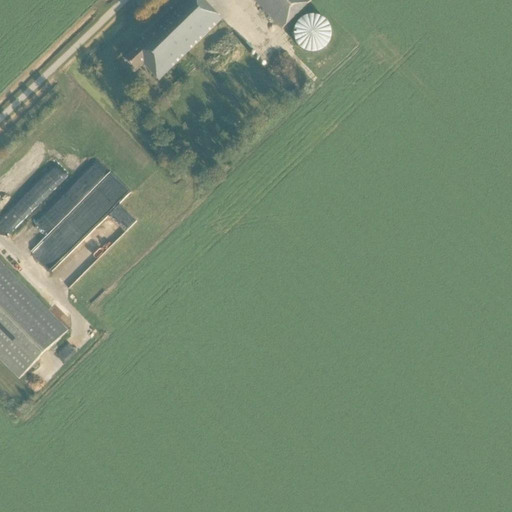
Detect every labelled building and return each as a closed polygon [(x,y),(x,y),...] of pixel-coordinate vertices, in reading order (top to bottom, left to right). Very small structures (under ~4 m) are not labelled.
[(158,81),(222,20),(202,0),(180,0),(141,38),(145,42),(125,60),(136,71),(143,65),(158,81)] [(310,0),(254,0),(282,29),(312,1),(310,0)] [(331,35),(331,30),(329,25),(326,21),(322,18),(317,16),(312,16),(307,16),(303,18),(299,22),(296,26),(294,30),(294,35),(295,40),(297,45),(300,49),(305,52),(310,53),(315,53),(320,52),(325,49),(328,45),(330,41),(331,35)] [(16,172),(0,187),(0,202),(3,206),(27,184),(16,172)] [(78,183),(29,229),(41,241),(89,195),(78,183)] [(0,360),(20,380),(69,331),(0,261),(0,360)]
